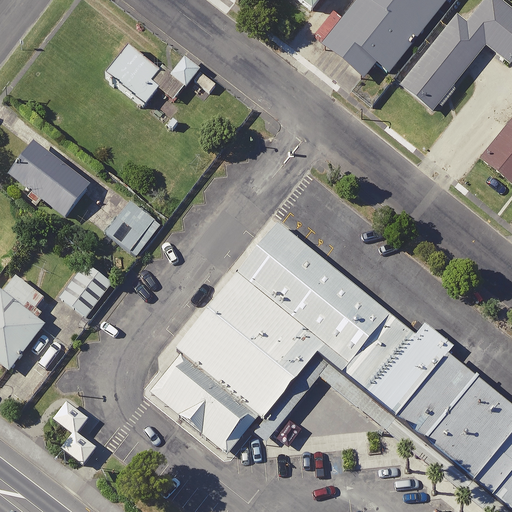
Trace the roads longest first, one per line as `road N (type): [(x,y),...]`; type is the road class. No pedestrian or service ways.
road 1 (residential): [(511,265),(173,0)]
road 2 (unknown): [(178,293),(322,116)]
